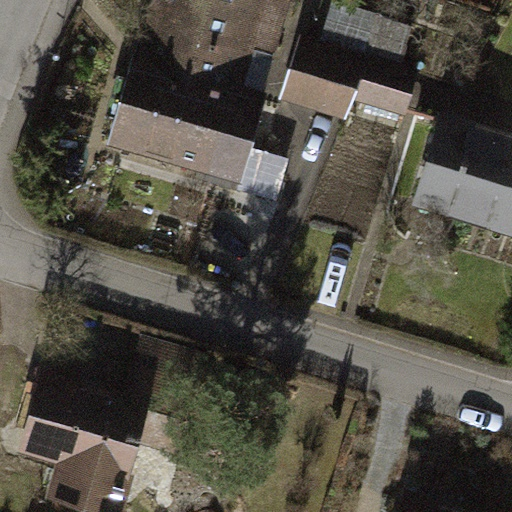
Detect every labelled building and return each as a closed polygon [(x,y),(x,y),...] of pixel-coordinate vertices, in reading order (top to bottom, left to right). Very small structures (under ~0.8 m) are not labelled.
[(135,59),(111,138),(246,178),(271,94),(239,84),(240,78),(244,79),(253,49),(273,55),(289,0),(166,0),(148,63),(135,59)] [(304,35),(284,96),(352,117),(358,96),(408,112),(421,73),(304,35)] [(511,136),(447,118),(423,201),(511,225),(511,136)] [(141,368),(132,398),(154,405),(144,438),(184,450),(203,387),(141,368)] [(132,398),(43,372),(21,446),(64,459),(53,496),(106,511),(120,511),(144,438),(154,405),(132,398)] [(470,511),(408,494),(402,511),(470,511)]
